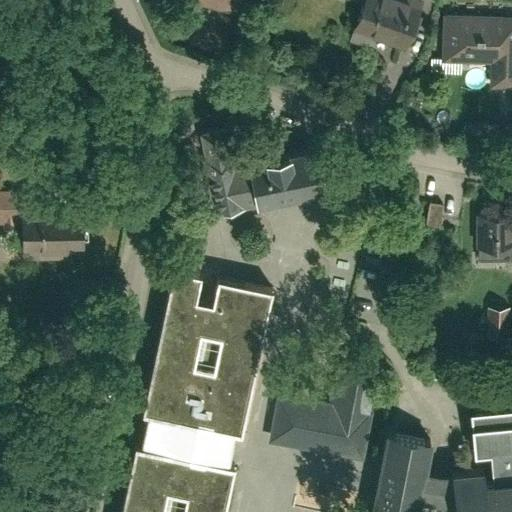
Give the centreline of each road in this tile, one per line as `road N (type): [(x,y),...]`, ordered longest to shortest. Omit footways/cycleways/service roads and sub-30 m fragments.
road 1 (residential): [(78,511),(124,284),(146,65)]
road 2 (residential): [(146,65),(423,139),(511,149)]
